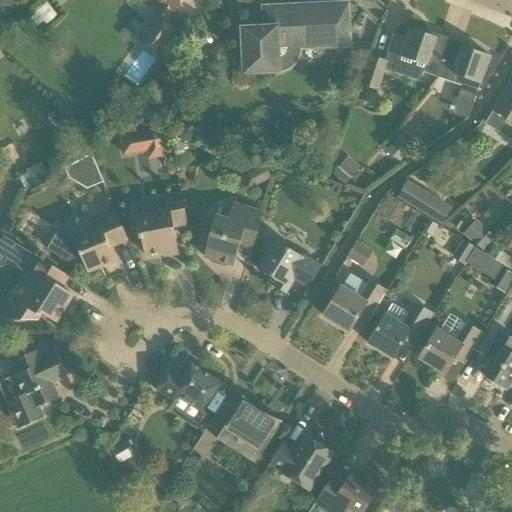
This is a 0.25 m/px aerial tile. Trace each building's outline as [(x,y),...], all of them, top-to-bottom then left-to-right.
[(163,6),(140,39),(139,40),(162,56),(178,33),(164,23),(171,14),(184,0),(161,0),(162,0),(160,3),(163,6)] [(45,1),(28,15),(40,29),(57,15),(45,1)] [(277,58),(278,58),(278,49),(350,45),(348,4),(275,8),(276,30),(266,31),(266,28),(243,29),(244,60),(245,60),(246,73),(279,71),(279,70),(278,70),(277,58)] [(423,72),(438,77),(451,39),(431,33),(431,34),(431,37),(409,29),(406,39),(394,35),(389,52),(426,65),(423,72)] [(451,39),(438,77),(452,82),(454,75),(480,84),(490,57),(468,50),(469,47),(470,47),(470,46),(451,39)] [(378,91),(388,62),(372,56),(362,85),(378,91)] [(511,82),(511,81),(493,111),(511,122),(511,82)] [(463,85),(459,97),(474,102),(478,90),(463,85)] [(153,132),(137,135),(121,138),(124,157),(147,152),(148,160),(167,156),(164,139),(153,132)] [(345,183),(359,168),(347,157),(333,172),(345,183)] [(443,222),(453,205),(409,178),(398,195),(443,222)] [(178,254),(174,234),(173,227),(187,225),(181,195),(157,199),(160,214),(136,218),(139,239),(143,239),(146,256),(164,253),(164,256),(178,254)] [(251,253),(253,246),(263,213),(234,205),(229,221),(216,217),(216,219),(212,218),(205,239),(209,241),(205,257),(233,265),(238,249),(251,253)] [(58,231),(53,239),(47,250),(68,263),(81,258),(88,273),(115,262),(110,248),(128,241),(116,212),(108,216),(93,222),(97,232),(75,241),(58,231)] [(494,237),(476,221),(464,234),(482,251),(494,237)] [(276,241),(268,255),(259,270),(289,288),(294,280),(308,289),(322,266),(302,254),(301,256),(276,241)] [(463,241),(452,258),(465,266),(475,248),(463,241)] [(373,253),(356,243),(348,256),(365,267),(373,253)] [(0,319),(37,321),(42,313),(56,322),(73,296),(59,287),(66,276),(68,278),(69,277),(38,257),(20,285),(17,286),(12,293),(12,297),(0,316),(0,319)] [(491,278),(488,283),(506,293),(511,281),(511,274),(501,268),(498,266),(491,278)] [(342,286),(329,307),(324,317),(349,332),(358,317),(368,323),(388,290),(370,279),(359,297),(342,286)] [(392,305),(386,315),(368,344),(393,359),(405,340),(415,346),(434,315),(415,304),(409,315),(392,305)] [(464,365),(484,333),(466,322),(455,341),(437,330),(420,359),(445,374),(455,359),(464,365)] [(508,392),(511,384),(511,337),(500,330),(483,357),(494,363),(485,378),(508,392)] [(45,417),(40,406),(59,398),(59,397),(54,399),(48,386),(67,377),(56,352),(41,358),(38,350),(12,362),(18,375),(12,378),(21,397),(6,403),(17,430),(45,417)] [(182,399),(203,412),(222,383),(192,364),(183,377),(168,367),(154,389),(174,402),(182,399)] [(248,400),(243,396),(242,397),(243,398),(236,411),(224,403),(194,450),(207,458),(221,436),(233,444),(231,447),(241,453),(243,450),(257,459),(254,463),(255,464),(282,423),(282,422),(276,419),(270,416),(265,413),(263,416),(256,411),(258,408),(252,405),(248,400)] [(314,484),(333,454),(306,437),(297,450),(284,442),(269,464),(283,473),(282,473),(297,482),(301,476),(314,484)] [(112,449),(120,463),(135,455),(127,441),(112,449)] [(335,473),(316,504),(315,503),(309,511),(344,511),(348,507),(356,511),(363,511),(380,485),(355,469),(348,481),(335,473)]
